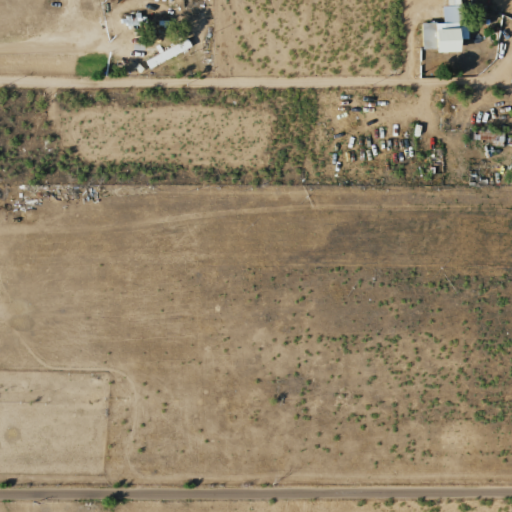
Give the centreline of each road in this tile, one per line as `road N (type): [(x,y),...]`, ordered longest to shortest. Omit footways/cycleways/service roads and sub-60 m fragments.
road 1 (residential): [(511,492),(0,489)]
road 2 (residential): [(0,83),(479,83)]
